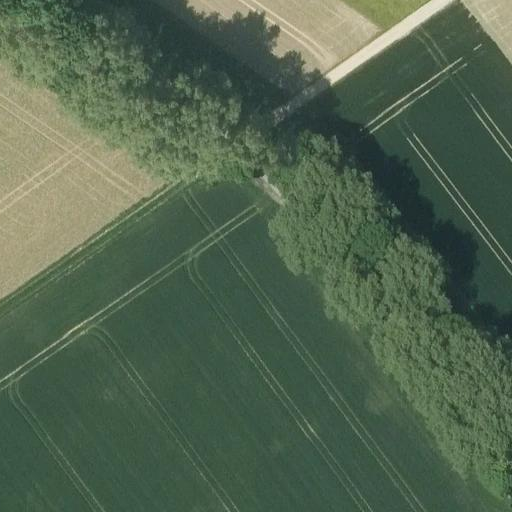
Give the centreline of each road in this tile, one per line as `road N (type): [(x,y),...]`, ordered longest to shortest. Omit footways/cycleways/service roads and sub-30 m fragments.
road 1 (unclassified): [(28,0),(234,150),(342,258),(511,479)]
road 2 (track): [(448,0),(0,315)]
